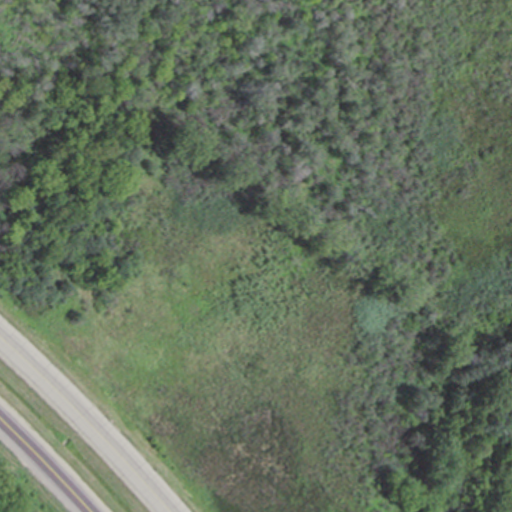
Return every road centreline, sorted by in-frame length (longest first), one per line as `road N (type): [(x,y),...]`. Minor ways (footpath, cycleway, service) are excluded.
road 1 (motorway): [(172,511),(0,335)]
road 2 (motorway): [(0,423),(84,511)]
